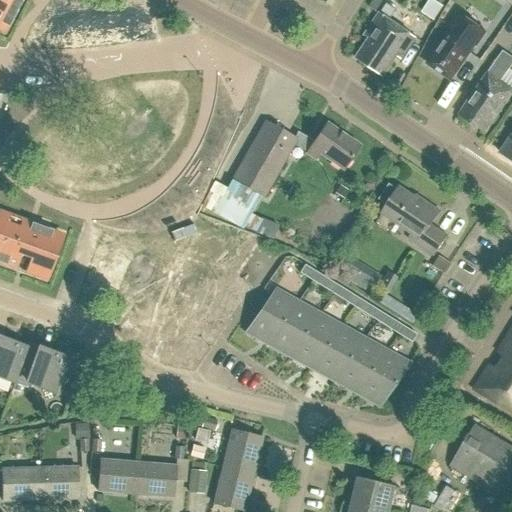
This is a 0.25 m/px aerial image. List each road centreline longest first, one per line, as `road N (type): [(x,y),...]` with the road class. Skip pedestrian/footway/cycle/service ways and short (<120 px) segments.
road 1 (residential): [(0,299),(78,326),(159,383),(317,420)]
road 2 (residential): [(317,420),(410,436),(435,359),(511,239)]
road 3 (secondary): [(511,206),(315,66)]
road 4 (secondary): [(315,66),(180,0)]
